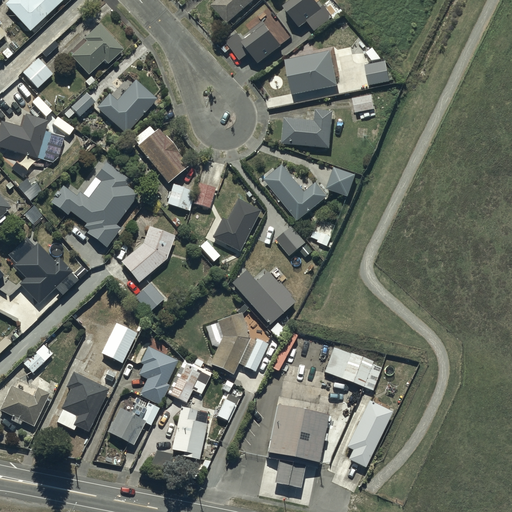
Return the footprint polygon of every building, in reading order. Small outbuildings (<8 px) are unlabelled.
[(11,0),(5,6),(29,32),(59,5),(63,0),(11,0)] [(217,0),(211,5),(227,24),(254,0),(217,0)] [(315,0),(294,0),(283,8),(300,30),(310,23),(316,31),(333,18),(325,8),(322,10),(315,0)] [(123,50),(99,24),(83,39),(86,42),(70,57),(88,76),(104,61),(107,65),(123,50)] [(282,47),(266,27),(245,43),(238,34),(226,43),(241,61),(251,53),(260,65),(282,47)] [(41,53),(46,58),(58,46),(54,41),(41,53)] [(285,60),(292,95),(337,86),(330,51),(285,60)] [(16,76),(3,88),(16,101),(28,90),(25,86),(29,82),(36,90),(51,74),(37,59),(18,78),(16,76)] [(364,65),(368,86),(389,82),(385,61),(364,65)] [(108,94),(96,108),(125,134),(156,100),(135,81),(117,101),(108,94)] [(94,104),(85,94),(63,115),(68,120),(75,113),(80,118),(94,104)] [(352,99),(355,113),(374,110),(372,95),(352,99)] [(284,118),(282,144),(329,148),(333,111),(316,110),(315,121),(284,118)] [(0,122),(0,147),(37,159),(38,153),(46,155),(52,134),(45,132),(48,122),(26,115),(22,129),(0,122)] [(139,145),(137,147),(167,185),(189,167),(158,129),(153,133),(148,127),(134,139),(139,145)] [(131,182),(107,165),(83,197),(80,195),(77,199),(63,188),(51,205),(69,219),(72,215),(86,226),(83,229),(89,233),(87,236),(107,250),(121,231),(116,227),(138,198),(126,189),(131,182)] [(283,165),(265,180),(298,221),(328,197),(316,182),(305,192),(283,165)] [(334,168),(326,189),(347,197),(354,176),(334,168)] [(192,203),(209,209),(215,189),(198,184),(192,203)] [(193,192),(172,185),(166,204),(187,211),(193,192)] [(0,224),(6,219),(3,216),(4,215),(10,209),(0,197),(0,224)] [(239,254),(260,212),(237,201),(227,222),(222,219),(211,240),(239,254)] [(292,226),(276,239),(290,257),(306,243),(292,226)] [(138,284),(166,260),(174,237),(148,228),(143,244),(120,263),(138,284)] [(330,237),(314,231),(311,238),(318,241),(317,243),(327,246),(330,237)] [(19,285),(37,304),(55,287),(63,295),(79,280),(59,259),(54,263),(37,245),(14,267),(26,279),(19,285)] [(245,272),(231,284),(269,326),(295,304),(289,297),(291,296),(280,284),(279,285),(267,272),(255,283),(245,272)] [(164,300),(149,285),(134,299),(149,314),(164,300)] [(209,301),(202,310),(211,316),(218,308),(209,301)] [(216,322),(222,338),(209,365),(232,376),(238,364),(254,372),(267,345),(256,340),(255,342),(249,339),(241,314),(216,322)] [(136,335),(115,324),(100,355),(121,365),(136,335)] [(278,372),(296,337),(288,333),(271,368),(278,372)] [(23,364),(32,374),(50,357),(40,347),(23,364)] [(177,362),(148,348),(140,364),(142,366),(137,376),(146,380),(139,395),(159,406),(169,387),(165,385),(177,362)] [(333,348),(323,372),(372,391),(381,368),(371,365),(372,363),(333,348)] [(167,395),(185,403),(200,373),(185,365),(173,390),(170,389),(167,395)] [(88,433),(107,391),(72,374),(65,388),(70,390),(61,410),(62,411),(56,423),(74,432),(76,428),(88,433)] [(22,422),(33,427),(49,395),(37,389),(32,397),(11,387),(0,408),(0,412),(11,418),(10,421),(20,426),(22,422)] [(391,414),(367,402),(345,448),(351,451),(346,460),(364,469),(365,466),(367,467),(391,419),(389,418),(391,414)] [(107,433),(132,446),(144,424),(149,426),(159,409),(148,403),(145,410),(135,404),(132,409),(125,405),(122,411),(120,409),(107,433)] [(327,416),(277,406),(266,460),(277,462),(273,485),(300,490),(304,466),(317,469),(327,416)] [(180,408),(171,450),(183,453),(182,457),(199,461),(206,426),(205,426),(207,414),(180,408)] [(172,455),(156,451),(151,470),(167,474),(172,455)]
